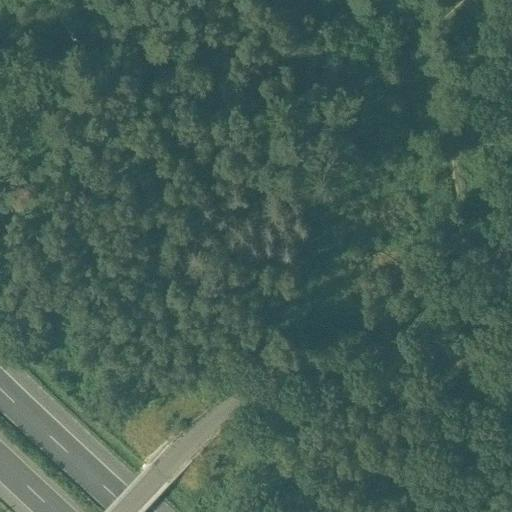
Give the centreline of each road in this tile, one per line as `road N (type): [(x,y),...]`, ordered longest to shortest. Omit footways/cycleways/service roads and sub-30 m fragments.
road 1 (unclassified): [(119,511),(208,421),(274,378),(392,352),(511,370)]
road 2 (track): [(417,69),(411,87),(424,229),(460,268)]
road 3 (motorway): [(131,511),(0,390)]
